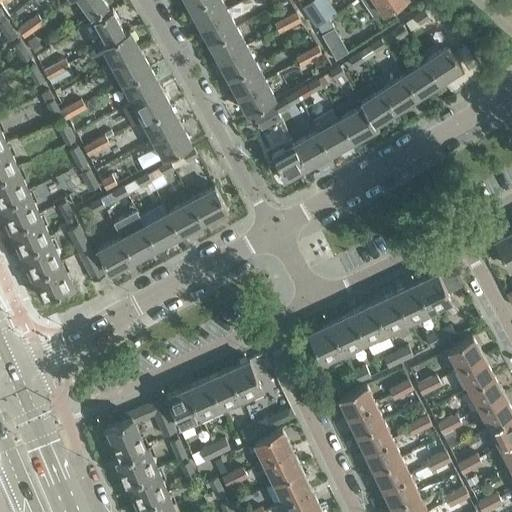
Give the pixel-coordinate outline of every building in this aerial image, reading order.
[(107,0),(80,0),(91,15),(109,2),(107,0)] [(201,0),(191,6),(200,24),(228,9),(222,0),(201,0)] [(364,0),(375,15),(388,6),(392,11),(405,2),(404,0),(364,0)] [(94,17),(107,41),(126,31),(113,7),(94,17)] [(429,16),(424,8),(414,15),(419,23),(429,16)] [(200,24),(210,41),(237,26),(228,9),(200,24)] [(324,9),(312,16),(317,24),(329,17),(324,9)] [(296,11),(285,16),(290,25),(301,20),(296,11)] [(39,14),(29,20),(35,28),(44,21),(39,14)] [(285,16),(275,22),(279,31),(290,25),(285,16)] [(0,21),(0,23),(10,39),(17,34),(6,17),(0,21)] [(329,17),(317,24),(322,32),(334,25),(329,17)] [(35,28),(29,20),(19,27),(25,35),(35,28)] [(407,30),(402,23),(392,29),(397,37),(407,30)] [(210,41),(220,59),(247,44),(237,26),(210,41)] [(102,43),(113,63),(140,48),(130,28),(126,31),(107,41),(102,43)] [(28,41),(35,51),(42,46),(35,36),(28,41)] [(386,44),(381,37),(371,43),(376,51),(386,44)] [(14,45),(24,60),(32,55),(21,40),(14,45)] [(220,59),(229,77),(256,62),(247,44),(220,59)] [(318,44),(307,50),(312,59),(322,53),(318,44)] [(426,59),(440,81),(463,66),(449,44),(426,59)] [(113,63),(123,81),(150,66),(140,48),(113,63)] [(307,50),(296,56),(301,65),(312,59),(307,50)] [(364,58),(359,51),(349,57),(354,65),(364,58)] [(66,57),(55,63),(44,69),(49,77),(54,75),(57,81),(66,76),(63,70),(70,66),(66,57)] [(426,59),(404,73),(418,95),(440,81),(426,59)] [(28,65),(37,82),(44,79),(35,62),(28,65)] [(229,77),(239,94),(266,79),(256,62),(229,77)] [(345,71),(340,63),(336,66),(329,70),(334,77),(345,71)] [(123,81),(134,100),(161,86),(150,66),(123,81)] [(404,73),(382,87),(397,109),(418,95),(404,73)] [(266,79),(239,94),(248,112),(275,97),(270,88),(276,85),(271,76),(266,79)] [(323,85),(318,77),(308,83),(312,91),(323,85)] [(134,100),(144,119),(171,104),(161,86),(134,100)] [(361,101),(362,104),(375,123),(397,109),(382,87),(361,101)] [(301,98),(296,90),(286,96),(290,104),(301,98)] [(82,97),(71,103),(76,112),(86,106),(82,97)] [(63,116),(54,98),(47,102),(55,119),(63,116)] [(76,112),(71,103),(60,109),(65,118),(76,112)] [(274,103),(263,109),(268,117),(278,111),(274,103)] [(144,119),(154,138),(182,124),(171,104),(144,119)] [(362,104),(341,116),(354,139),(376,127),(375,123),(362,104)] [(341,116),(318,129),(331,152),(354,139),(341,116)] [(59,125),(67,143),(75,139),(66,122),(59,125)] [(182,124),(154,138),(164,157),(192,142),(182,124)] [(318,129),(295,141),(308,164),(331,152),(318,129)] [(105,134),(95,139),(100,148),(110,143),(105,134)] [(100,148),(95,139),(84,145),(89,154),(100,148)] [(308,164),(295,141),(271,154),(284,177),(308,164)] [(0,145),(0,174),(18,166),(7,143),(0,145)] [(194,147),(198,154),(203,163),(211,159),(202,143),(194,147)] [(70,148),(79,166),(87,162),(77,144),(70,148)] [(188,160),(198,154),(194,147),(194,146),(183,152),(188,160)] [(175,167),(170,159),(160,165),(164,173),(175,167)] [(0,174),(0,202),(29,189),(18,166),(0,174)] [(99,185),(90,168),(83,172),(91,189),(99,185)] [(152,180),(147,172),(137,177),(141,185),(152,180)] [(101,179),(106,188),(117,182),(112,173),(101,179)] [(128,192),(124,184),(113,190),(118,198),(128,192)] [(215,185),(191,197),(204,221),(227,208),(215,185)] [(0,202),(0,204),(10,226),(39,212),(29,189),(0,202)] [(105,205),(101,197),(90,202),(94,210),(105,205)] [(191,197),(168,210),(180,233),(204,221),(191,197)] [(76,217),(67,200),(59,204),(68,221),(76,217)] [(139,205),(116,218),(121,229),(145,216),(139,205)] [(168,210),(144,223),(157,246),(180,233),(168,210)] [(10,226),(21,250),(51,237),(39,212),(10,226)] [(144,223),(121,235),(133,259),(157,246),(144,223)] [(67,230),(94,280),(105,274),(79,224),(67,230)] [(511,264),(511,228),(494,238),(509,266),(511,264)] [(133,259),(121,235),(97,248),(110,271),(133,259)] [(21,250),(32,273),(61,260),(51,237),(21,250)] [(61,260),(32,273),(43,297),(58,290),(61,297),(75,290),(61,260)] [(438,270),(416,280),(430,309),(451,299),(438,270)] [(416,280),(394,290),(408,319),(430,309),(416,280)] [(394,290),(373,300),(386,329),(408,319),(394,290)] [(373,300),(351,310),(365,339),(386,329),(373,300)] [(351,310),(329,321),(343,350),(365,339),(351,310)] [(343,350),(329,321),(308,331),(321,360),(343,350)] [(451,323),(439,329),(444,339),(456,333),(451,323)] [(444,339),(439,329),(426,335),(431,345),(444,339)] [(448,347),(458,367),(483,354),(472,334),(448,347)] [(408,344),(396,350),(401,360),(413,354),(408,344)] [(401,360),(396,350),(384,356),(388,366),(401,360)] [(458,367),(469,386),(494,373),(483,354),(458,367)] [(249,357),(228,367),(243,400),(253,396),(251,391),(263,387),(249,357)] [(366,364),(353,370),(358,381),(371,374),(366,364)] [(228,367),(208,376),(221,405),(231,400),(233,405),(243,400),(228,367)] [(358,381),(353,370),(341,376),(346,386),(358,381)] [(437,373),(427,378),(432,387),(441,382),(437,373)] [(469,386),(479,406),(504,392),(494,373),(469,386)] [(208,376),(187,385),(202,419),(213,414),(211,410),(221,405),(208,376)] [(409,378),(399,383),(404,391),(414,386),(409,378)] [(432,387),(427,378),(417,383),(422,392),(432,387)] [(339,395),(348,414),(376,401),(367,382),(339,395)] [(404,391),(399,383),(389,388),(394,396),(404,391)] [(202,419),(187,385),(166,394),(179,424),(190,419),(192,423),(202,419)] [(479,406),(490,425),(511,413),(511,407),(504,392),(479,406)] [(405,408),(406,407),(421,400),(417,393),(401,401),(405,408)] [(113,439),(119,454),(144,443),(135,421),(155,412),(164,434),(176,429),(162,396),(150,401),(150,402),(120,415),(121,419),(107,425),(108,428),(104,431),(108,440),(113,439)] [(421,400),(406,407),(411,417),(426,410),(421,400)] [(348,414),(356,432),(384,419),(376,401),(348,414)] [(457,412),(448,417),(452,426),(462,421),(457,412)] [(427,413),(418,418),(422,427),(432,422),(427,413)] [(511,413),(490,425),(500,445),(511,438),(511,413)] [(265,417),(253,423),(258,433),(270,427),(265,417)] [(452,426),(448,417),(438,423),(442,431),(452,426)] [(422,427),(418,418),(408,423),(413,432),(422,427)] [(356,432),(365,450),(393,437),(384,419),(356,432)] [(258,433),(253,423),(241,429),(245,439),(258,433)] [(255,440),(264,460),(292,447),(282,427),(255,440)] [(171,440),(179,458),(187,454),(179,436),(171,440)] [(225,436),(213,442),(218,453),(230,447),(225,436)] [(365,450),(374,468),(402,455),(393,437),(365,450)] [(511,438),(500,445),(511,464),(511,463),(511,438)] [(125,481),(128,480),(127,480),(157,467),(147,442),(144,443),(119,454),(114,456),(125,481)] [(218,453),(213,442),(200,448),(205,459),(218,453)] [(264,460),(274,480),(302,467),(292,447),(264,460)] [(446,449),(436,454),(441,463),(451,458),(446,449)] [(477,452),(468,457),(472,466),(482,461),(477,452)] [(427,459),(428,463),(431,468),(441,463),(436,454),(427,459)] [(374,468),(382,486),(410,473),(402,455),(374,468)] [(472,466),(468,457),(458,462),(462,471),(472,466)] [(195,473),(189,460),(181,464),(189,482),(197,478),(195,473)] [(431,468),(428,463),(414,470),(417,475),(431,468)] [(243,465),(233,470),(237,479),(247,474),(243,465)] [(127,480),(128,480),(138,503),(168,491),(157,467),(127,480)] [(274,480),(283,500),(311,486),(302,467),(274,480)] [(237,479),(233,470),(223,475),(227,484),(237,479)] [(382,486),(391,504),(419,491),(410,473),(382,486)] [(209,480),(218,497),(226,493),(217,476),(209,480)] [(465,485),(455,490),(459,499),(469,494),(465,485)] [(283,500),(289,511),(308,511),(321,506),(311,486),(283,500)] [(459,499),(455,490),(445,495),(449,504),(459,499)] [(138,503),(141,511),(176,511),(168,491),(138,503)] [(391,504),(394,511),(420,511),(428,509),(419,491),(391,504)] [(497,491),(488,496),(492,505),(502,500),(497,491)] [(492,505),(488,496),(478,501),(482,510),(492,505)] [(220,502),(225,511),(234,511),(228,499),(220,502)]
